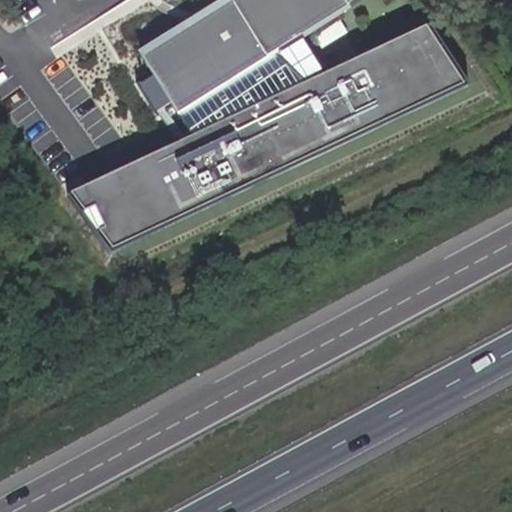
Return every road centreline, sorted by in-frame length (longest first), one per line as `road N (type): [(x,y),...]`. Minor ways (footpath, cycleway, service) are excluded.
road 1 (motorway): [(511,244),(16,511)]
road 2 (motorway): [(215,511),(511,353)]
road 3 (track): [(511,421),(333,511)]
